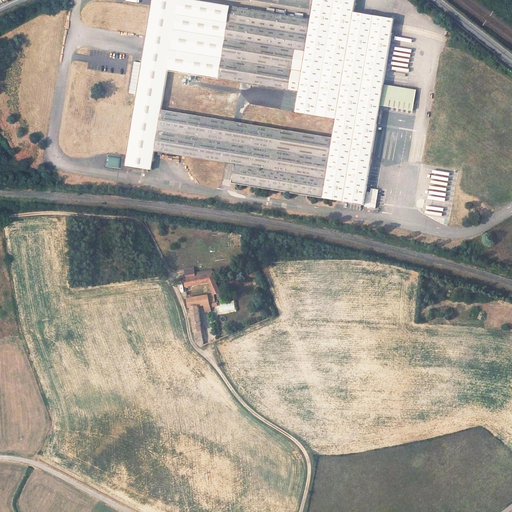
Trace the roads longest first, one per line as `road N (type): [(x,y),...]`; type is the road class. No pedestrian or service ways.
road 1 (track): [(300,511),(309,480),(302,449),(238,399),(192,344),(183,304),(140,222),(0,214)]
road 2 (residential): [(0,458),(45,468),(128,511)]
